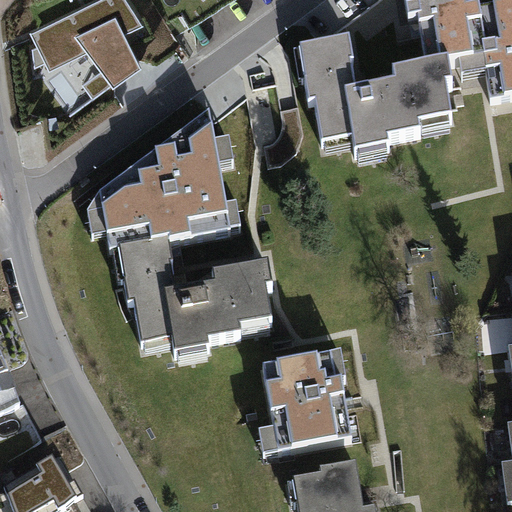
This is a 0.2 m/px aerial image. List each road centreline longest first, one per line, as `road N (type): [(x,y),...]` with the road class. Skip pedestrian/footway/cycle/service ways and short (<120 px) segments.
road 1 (residential): [(7,200),(29,195),(304,0)]
road 2 (residential): [(136,511),(45,338),(7,200)]
